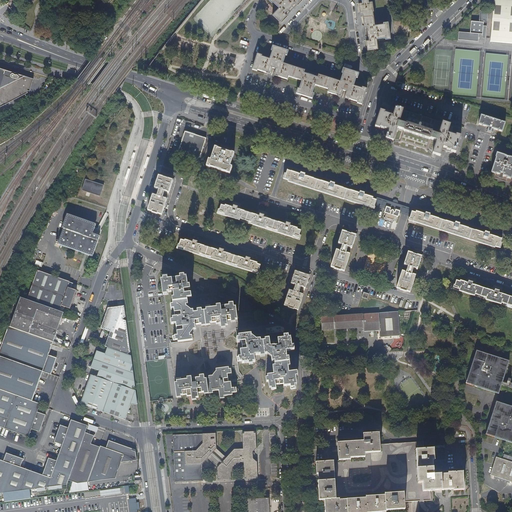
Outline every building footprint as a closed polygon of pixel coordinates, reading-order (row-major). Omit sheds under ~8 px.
[(268,0),(272,3),(273,2),(279,7),(273,15),(280,22),(289,12),(290,12),(292,10),(294,8),(294,7),(300,0),(268,0)] [(357,0),(358,3),(359,13),(362,12),(364,30),(364,33),(364,36),(365,36),(367,49),(378,48),(377,38),(386,37),(386,39),(391,38),(388,21),(384,22),(384,23),(375,25),(373,11),(374,11),(372,1),(373,1),(372,0),(357,0)] [(511,0),(493,0),(490,42),(511,43),(511,0)] [(461,40),(480,41),(481,33),(484,33),(484,37),(488,37),(489,25),(485,25),(486,20),(489,20),(490,10),(482,10),(481,21),(473,20),(472,32),(461,31),(461,40)] [(362,105),(367,89),(362,87),(362,89),(353,86),(356,78),(357,78),(358,74),(343,69),(342,73),(343,74),(340,82),(314,74),(314,73),(311,72),(309,71),(308,72),(283,64),(285,56),(287,56),(288,51),(272,46),(271,51),(272,52),(270,60),(261,57),(262,56),(257,54),(252,70),(257,72),(257,70),(265,73),(266,72),(272,74),(278,76),(277,77),(287,80),(288,77),(302,81),(299,90),(298,89),(296,94),(312,99),(314,94),(312,94),(315,85),(329,89),(327,92),(336,95),(337,94),(343,96),(349,98),(349,99),(357,102),(357,103),(362,105)] [(0,104),(28,92),(27,91),(27,90),(29,90),(33,78),(20,74),(19,76),(18,76),(18,75),(16,74),(15,75),(14,75),(13,73),(10,73),(11,71),(0,67),(0,104)] [(433,153),(436,154),(441,156),(443,149),(444,147),(451,150),(451,151),(456,153),(461,136),(456,135),(455,136),(447,134),(450,125),(396,108),(393,116),(385,114),(385,113),(384,112),(383,116),(379,128),(380,128),(379,129),(380,129),(381,126),(389,129),(388,132),(386,138),(389,139),(393,140),(392,144),(412,151),(432,157),(433,153)] [(383,116),(384,112),(381,111),(376,127),(379,128),(383,116)] [(505,122),(481,115),(480,116),(481,116),(478,123),(487,126),(487,128),(488,129),(488,131),(489,132),(490,132),(491,130),(493,130),(494,128),(502,131),(504,123),(505,124),(505,122)] [(205,136),(185,130),(179,152),(196,159),(200,156),(205,136)] [(230,167),(234,153),(230,152),(230,153),(227,152),(227,150),(226,149),(224,148),(223,151),(219,149),(219,148),(216,147),(211,161),(210,160),(207,167),(211,169),(212,168),(226,172),(226,173),(229,174),(232,168),(230,167)] [(506,155),(497,153),(495,157),(496,157),(491,172),(495,173),(501,174),(507,176),(506,177),(510,179),(511,174),(511,157),(509,156),(508,157),(505,156),(506,155)] [(373,209),(375,205),(376,201),(372,199),(373,198),(366,196),(367,192),(370,193),(371,189),(366,188),(365,190),(361,188),(362,186),(356,185),(355,188),(358,189),(356,193),(336,186),(338,183),(341,184),(342,180),(336,178),(335,180),(332,179),(332,177),(326,175),(325,179),(328,180),(327,183),(307,177),(308,173),(311,174),(312,170),(307,169),(306,171),(302,169),(303,167),(297,166),(296,169),(299,170),(297,174),(287,170),(286,175),(285,175),(283,179),(288,181),(288,182),(373,209)] [(169,193),(173,181),(166,179),(159,176),(155,189),(159,190),(157,196),(152,195),(147,211),(161,215),(167,200),(162,198),(165,192),(169,193)] [(83,190),(101,196),(105,185),(86,179),(83,190)] [(405,213),(411,215),(412,212),(413,208),(407,206),(404,205),(398,204),(397,206),(392,204),(392,202),(387,200),(384,199),(377,197),(376,201),(375,205),(382,206),(386,208),(386,207),(391,208),(391,207),(396,209),(395,210),(400,211),(400,212),(405,213)] [(238,207),(240,207),(241,204),(237,203),(233,201),(231,205),(234,205),(233,208),(230,207),(225,205),(225,207),(221,205),(220,210),(218,209),(217,214),(299,240),(301,236),(299,235),(301,231),(297,230),(297,229),(292,227),(289,226),(290,224),(292,225),(294,221),(289,220),(285,218),(284,222),(286,222),(285,225),(283,224),(266,219),(263,218),(264,215),(266,216),(267,212),(263,211),(259,209),(257,213),(260,214),(259,216),(257,216),(239,210),(237,209),(238,207)] [(412,212),(411,215),(409,220),(495,248),(495,246),(500,248),(502,244),(500,243),(502,239),(492,236),(493,232),(495,233),(497,229),(491,228),(490,230),(486,228),(487,226),(481,225),(480,228),(483,229),(482,233),(462,226),(463,222),(466,223),(467,220),(461,218),(461,220),(457,219),(457,217),(451,215),(450,219),(453,219),(452,223),(432,217),(433,213),(436,214),(437,210),(431,209),(431,211),(427,209),(427,207),(422,205),(421,209),(423,210),(422,214),(416,212),(415,213),(412,212)] [(398,217),(400,212),(400,211),(395,210),(396,209),(391,207),(391,208),(386,207),(386,208),(384,212),(387,213),(386,217),(393,220),(395,216),(398,217)] [(68,214),(66,220),(92,229),(91,232),(93,233),(97,224),(68,214)] [(66,220),(56,243),(92,256),(99,235),(93,233),(91,232),(92,229),(66,220)] [(351,248),(355,236),(349,234),(342,232),(338,244),(342,245),(340,251),(336,250),(331,267),(344,271),(349,255),(345,253),(347,247),(351,248)] [(192,243),(190,242),(185,240),(184,241),(181,240),(179,245),(178,244),(177,248),(259,275),(260,270),(259,270),(260,265),(257,264),(257,263),(251,261),(249,261),(250,258),(252,259),(253,255),(248,254),(244,253),(243,256),(245,257),(245,259),(242,259),(225,253),(223,252),(224,250),(226,250),(227,247),(223,246),(218,244),(217,248),(219,248),(219,251),(216,250),(199,245),(196,244),(197,241),(200,242),(201,239),(196,237),(192,236),(191,239),(193,240),(192,243)] [(417,269),(421,257),(415,255),(408,253),(404,265),(408,266),(406,273),(402,271),(397,288),(410,292),(415,276),(412,274),(414,268),(417,269)] [(62,279),(38,270),(27,299),(59,310),(62,302),(65,303),(69,294),(62,291),(58,290),(62,279)] [(305,288),(308,276),(302,274),(295,272),(291,284),(295,285),(293,292),(289,290),(284,306),(298,310),(303,295),(299,293),(300,287),(305,288)] [(185,277),(182,277),(179,277),(179,279),(167,281),(166,278),(162,278),(163,282),(161,282),(163,295),(166,294),(166,292),(172,291),(174,307),(170,308),(171,312),(173,312),(175,320),(172,320),(172,322),(173,326),(174,326),(177,338),(172,338),(173,342),(176,342),(176,343),(191,341),(191,338),(190,338),(189,332),(194,331),(194,327),(200,326),(201,329),(209,327),(209,325),(214,324),(215,326),(219,326),(220,328),(224,328),(226,327),(225,323),(229,323),(229,324),(234,324),(233,322),(236,322),(235,320),(235,315),(234,308),(232,309),(231,305),(227,305),(227,307),(220,308),(219,306),(215,307),(215,309),(209,310),(209,307),(204,308),(205,312),(201,313),(201,311),(197,311),(197,313),(193,313),(193,311),(187,312),(186,306),(185,300),(188,299),(192,298),(191,295),(189,295),(188,291),(190,290),(190,286),(188,286),(187,278),(185,279),(185,277)] [(468,283),(465,283),(460,281),(459,282),(456,281),(455,285),(453,285),(452,289),(511,308),(511,297),(500,294),(498,293),(499,291),(501,291),(502,288),(498,287),(494,285),(493,289),(495,289),(494,292),(492,291),(474,285),(472,285),(473,282),(475,283),(476,279),(471,278),(467,277),(466,280),(468,281),(468,283)] [(27,299),(21,297),(15,312),(14,312),(13,315),(14,315),(10,326),(53,341),(58,326),(51,323),(53,317),(61,320),(63,312),(59,310),(27,299)] [(109,331),(104,346),(107,346),(126,353),(129,351),(125,319),(121,318),(125,315),(123,305),(107,307),(100,328),(109,331)] [(399,336),(398,312),(348,315),(320,317),(321,330),(363,327),(363,331),(380,330),(380,337),(399,336)] [(58,326),(61,320),(53,317),(51,323),(58,326)] [(10,326),(9,326),(0,351),(0,356),(43,371),(51,374),(57,357),(49,354),(53,341),(10,326)] [(295,376),(295,371),(288,372),(287,366),(286,357),(285,351),(291,350),(291,346),(289,338),(287,338),(286,334),(283,334),(283,338),(277,340),(277,342),(269,343),(268,338),(264,339),(264,341),(260,342),(260,339),(251,341),(250,335),(238,337),(238,339),(236,339),(236,343),(240,343),(242,352),(239,352),(240,359),(236,359),(237,363),(240,362),(241,364),(247,363),(251,362),(254,362),(253,355),(259,355),(259,357),(263,356),(263,354),(269,354),(270,362),(274,362),(275,366),(272,366),(273,374),(267,375),(268,378),(266,378),(266,382),(268,382),(269,388),(271,388),(271,389),(275,389),(275,385),(283,384),(283,386),(290,385),(290,389),(295,389),(295,385),(296,384),(295,376)] [(126,353),(107,346),(104,352),(97,350),(90,367),(99,370),(96,376),(131,389),(134,387),(130,355),(126,353)] [(500,384),(502,380),(509,361),(476,350),(465,383),(497,393),(500,384)] [(43,371),(0,356),(0,389),(33,401),(43,371)] [(219,396),(224,395),(232,395),(232,393),(236,392),(235,388),(231,389),(230,383),(228,383),(227,374),(231,374),(231,370),(228,370),(228,368),(215,369),(216,376),(208,377),(208,379),(204,379),(204,376),(199,376),(200,378),(191,379),(191,377),(187,378),(187,380),(181,380),(181,378),(177,379),(177,382),(175,383),(177,397),(181,397),(187,396),(188,398),(192,398),(196,397),(198,397),(198,393),(204,392),(213,391),(218,390),(219,396)] [(90,374),(80,404),(124,419),(130,404),(136,403),(135,390),(131,389),(96,376),(90,374)] [(0,389),(0,426),(29,436),(32,429),(40,432),(46,415),(38,412),(41,404),(33,401),(0,389)] [(511,406),(495,402),(492,413),(489,421),(488,423),(485,432),(511,441),(511,406)] [(85,432),(88,425),(71,419),(68,427),(60,424),(55,441),(62,444),(57,459),(49,457),(43,473),(21,466),(24,458),(7,452),(4,460),(0,458),(0,493),(67,484),(85,432)] [(88,481),(100,446),(91,443),(94,434),(85,432),(67,484),(68,483),(70,479),(78,482),(88,481)] [(227,459),(218,468),(219,481),(232,481),(232,474),(242,464),(244,464),(245,480),(259,480),(258,463),(254,459),(255,457),(255,454),(254,453),(257,449),(257,432),(243,433),(244,450),(236,450),(227,459)] [(379,452),(379,445),(378,433),(362,434),(362,441),(337,443),(337,460),(349,459),(349,457),(364,457),(364,452),(379,452)] [(208,459),(217,449),(217,434),(174,436),(175,483),(203,482),(203,465),(208,459)] [(106,447),(101,445),(100,446),(88,481),(99,479),(116,477),(120,462),(135,460),(134,448),(109,439),(106,447)] [(208,459),(218,468),(227,459),(217,449),(208,459)] [(416,472),(432,472),(431,462),(432,462),(432,449),(422,450),(415,450),(416,472)] [(511,460),(502,458),(496,456),(490,474),(494,475),(510,480),(511,480),(511,460)] [(403,511),(403,504),(402,494),(383,495),(383,497),(365,498),(365,500),(339,501),(339,499),(335,499),(333,460),(315,462),(316,473),(318,473),(319,481),(317,481),(318,501),(323,500),(324,511),(384,511),(403,511)] [(437,475),(439,492),(451,491),(451,492),(462,491),(460,473),(445,473),(445,475),(437,475)] [(510,480),(494,475),(493,479),(508,484),(510,480)] [(135,498),(128,499),(129,511),(132,511),(139,511),(138,502),(136,502),(135,498)] [(270,511),(271,499),(246,501),(246,511),(270,511)]
